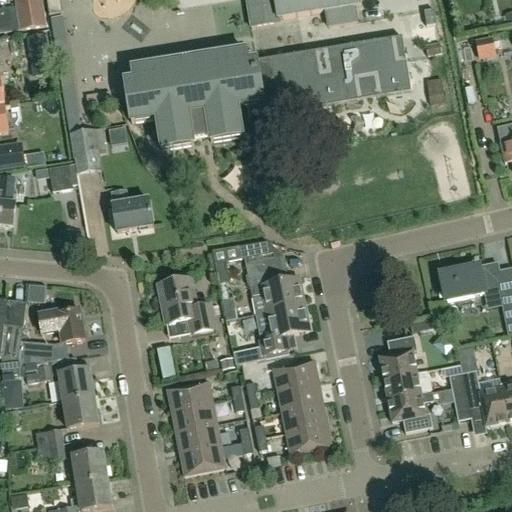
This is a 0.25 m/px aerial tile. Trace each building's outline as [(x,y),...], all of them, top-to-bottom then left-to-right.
[(0,36),(46,30),(40,0),(15,0),(17,11),(0,13),(0,36)] [(45,0),(48,18),(63,15),(60,0),(45,0)] [(113,0),(114,8),(140,7),(139,0),(113,0)] [(329,30),(357,25),(355,10),(360,9),(358,0),(246,0),(252,30),(279,26),(279,22),(326,14),(329,30)] [(511,0),(502,0),(505,8),(511,6),(511,0)] [(82,135),(63,18),(50,20),(69,137),(82,135)] [(29,42),(32,60),(50,57),(47,39),(29,42)] [(403,39),(257,64),(257,63),(248,65),(246,53),(215,58),(216,63),(189,68),(164,72),(164,67),(133,72),(134,84),(125,85),(132,127),(157,123),(162,154),(194,149),(193,144),(210,141),(211,146),(243,141),(238,110),(262,106),(263,105),(268,120),(413,97),(403,39)] [(478,62),(495,58),(492,42),(475,46),(478,62)] [(427,85),(431,109),(445,107),(441,83),(427,85)] [(0,109),(9,108),(8,99),(0,100),(0,109)] [(9,108),(0,109),(0,118),(11,117),(9,108)] [(69,137),(73,162),(74,162),(77,178),(102,175),(100,158),(106,157),(102,132),(69,137)] [(511,164),(511,165),(511,145),(500,148),(504,165),(511,164)] [(0,172),(24,169),(21,149),(0,152),(0,172)] [(48,171),(53,196),(73,193),(73,189),(75,188),(72,169),(69,169),(69,168),(48,171)] [(0,228),(13,230),(16,207),(11,207),(12,193),(0,191),(0,228)] [(154,230),(149,204),(128,208),(126,195),(112,198),(115,210),(113,210),(117,237),(154,230)] [(88,239),(101,237),(98,216),(85,218),(88,239)] [(242,264),(239,250),(213,254),(219,288),(225,287),(229,286),(225,268),(242,264)] [(441,278),(447,305),(484,298),(483,290),(502,286),(498,268),(479,272),(479,270),(441,278)] [(256,319),(304,309),(298,283),(276,287),(273,274),(248,280),(256,319)] [(197,281),(159,288),(167,328),(188,324),(191,338),(216,333),(213,318),(220,317),(218,308),(211,309),(211,308),(196,311),(191,283),(197,281)] [(225,287),(219,288),(223,305),(229,304),(225,287)] [(0,362),(2,363),(2,362),(19,364),(22,345),(26,308),(6,306),(7,304),(0,303),(0,362)] [(309,335),(304,309),(256,319),(264,358),(289,353),(287,340),(309,335)] [(237,323),(235,313),(225,315),(226,325),(237,323)] [(58,315),(44,318),(47,338),(60,335),(62,347),(85,343),(80,314),(58,318),(58,315)] [(433,332),(431,321),(410,325),(412,336),(433,332)] [(384,383),(417,377),(413,356),(417,355),(414,340),(387,346),(390,360),(379,362),(384,383)] [(21,366),(30,369),(50,365),(57,364),(55,348),(22,345),(19,364),(19,366),(21,366)] [(172,350),(177,376),(190,373),(184,347),(172,350)] [(176,379),(170,350),(157,353),(163,382),(176,379)] [(221,364),(223,373),(234,370),(232,361),(221,364)] [(2,362),(2,363),(3,386),(18,388),(21,366),(19,366),(19,364),(2,362)] [(50,365),(30,369),(25,369),(28,388),(53,384),(50,365)] [(278,395),(319,387),(315,365),(273,373),(278,395)] [(130,374),(112,373),(112,389),(130,390),(130,374)] [(63,406),(95,401),(90,374),(59,379),(63,406)] [(508,427),(500,387),(499,387),(498,383),(479,387),(476,374),(462,377),(471,423),(484,421),(486,431),(508,427)] [(417,377),(384,383),(388,405),(421,398),(417,377)] [(458,426),(471,423),(462,377),(449,379),(458,426)] [(511,384),(500,387),(508,427),(511,426),(511,384)] [(172,416),(213,408),(209,386),(168,394),(172,416)] [(248,401),(257,399),(255,387),(246,388),(248,401)] [(319,387),(278,395),(282,416),(323,408),(319,387)] [(233,404),(242,402),(240,390),(231,392),(233,404)] [(421,398),(388,405),(392,427),(403,425),(406,438),(433,432),(430,418),(425,419),(421,398)] [(260,412),(257,399),(248,401),(251,413),(260,412)] [(99,428),(95,401),(63,406),(68,433),(99,428)] [(245,415),(242,402),(233,404),(236,416),(245,415)] [(218,429),(213,408),(172,416),(176,437),(218,429)] [(327,429),(323,408),(282,416),(286,437),(327,429)] [(218,429),(176,437),(180,458),(222,450),(218,429)] [(257,443),(266,442),(263,429),(254,431),(257,443)] [(327,429),(286,437),(290,460),(332,451),(327,429)] [(242,446),(251,444),(248,432),(239,434),(242,446)] [(38,453),(64,448),(61,433),(36,437),(37,443),(25,445),(26,454),(38,452),(38,453)] [(268,454),(266,442),(257,443),(259,456),(268,454)] [(253,457),(251,444),(242,446),(244,459),(253,457)] [(67,462),(64,448),(38,453),(40,466),(67,462)] [(222,450),(180,458),(185,481),(226,472),(222,450)] [(77,488),(108,483),(104,456),(73,461),(77,488)] [(268,470),(282,467),(280,458),(267,461),(268,470)] [(108,483),(77,488),(80,501),(70,502),(71,511),(61,511),(99,511),(113,510),(108,483)] [(26,497),(8,500),(10,511),(17,511),(29,510),(26,497)]
